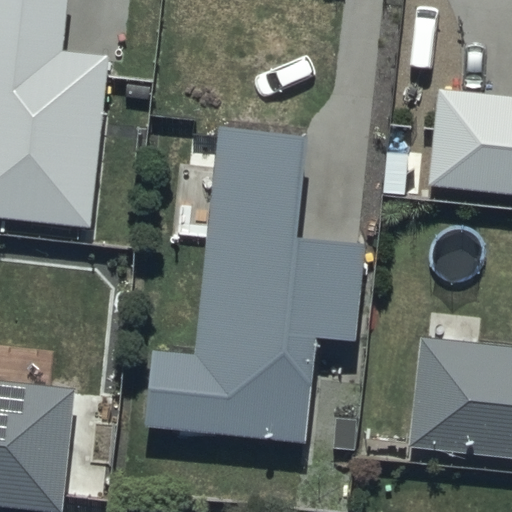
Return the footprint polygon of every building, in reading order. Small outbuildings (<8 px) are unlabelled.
[(63,46),(67,0),(0,0),(0,212),(91,221),(109,51),(63,46)] [(511,189),(511,95),(436,88),(427,181),(511,189)] [(294,230),(304,129),(215,120),(191,349),(152,345),(143,421),(304,439),(316,332),(354,336),(365,238),(294,230)] [(511,336),(425,328),(412,437),(511,448),(511,336)] [(0,498),(62,505),(75,383),(0,375),(0,498)]
